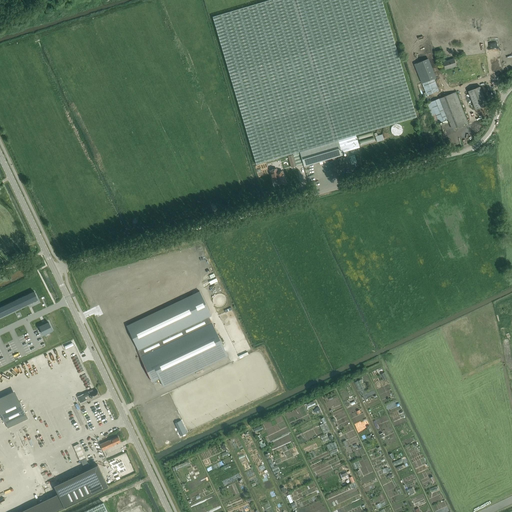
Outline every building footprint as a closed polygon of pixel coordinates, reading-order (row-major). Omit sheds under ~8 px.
[(381,0),(269,0),(213,17),(256,164),(299,152),(304,166),(342,155),(342,153),(359,147),(356,135),(416,117),(381,0)] [(457,66),(454,59),(447,61),(446,60),(443,61),(446,69),(457,66)] [(439,91),(434,79),(427,60),(415,65),(427,96),(439,91)] [(468,91),(476,110),(487,105),(480,87),(468,91)] [(453,129),(468,123),(456,92),(427,103),(436,124),(449,119),(453,129)] [(273,181),(276,180),(278,184),(285,182),(282,171),(277,172),(276,169),(270,170),(273,181)] [(34,291),(24,296),(28,304),(37,299),(34,291)] [(169,305),(126,326),(137,348),(138,350),(137,350),(138,350),(140,355),(141,356),(140,356),(140,358),(141,359),(152,382),(153,381),(155,380),(156,380),(159,378),(161,381),(161,383),(162,385),(163,386),(193,372),(194,372),(195,371),(227,356),(225,351),(224,350),(224,348),(223,348),(223,347),(211,321),(210,319),(209,318),(209,317),(209,316),(211,315),(199,291),(195,293),(194,294),(192,295),(184,298),(182,299),(181,300),(172,304),(171,305),(169,305)] [(24,296),(14,301),(18,308),(28,304),(24,296)] [(18,308),(14,301),(5,305),(8,313),(18,308)] [(5,305),(0,307),(0,316),(8,313),(5,305)] [(39,327),(41,330),(43,335),(52,330),(49,323),(44,325),(39,327)] [(89,391),(83,394),(77,397),(80,403),(87,400),(85,397),(90,395),(92,400),(100,396),(97,390),(89,393),(89,391)] [(27,419),(19,401),(0,409),(0,412),(5,424),(20,417),(22,421),(27,419)] [(63,405),(59,407),(63,421),(68,419),(63,405)] [(73,424),(84,419),(82,414),(71,419),(73,424)] [(96,427),(93,419),(86,422),(85,419),(72,424),(74,428),(78,426),(80,433),(96,427)] [(187,433),(181,420),(177,422),(183,435),(184,434),(187,433)] [(183,435),(177,422),(175,423),(181,436),(183,435)] [(78,427),(65,432),(66,436),(52,442),(53,446),(57,445),(58,448),(70,443),(68,439),(81,435),(78,427)] [(103,450),(121,442),(118,436),(100,444),(103,450)] [(92,441),(85,443),(90,457),(87,458),(89,463),(98,460),(93,446),(94,445),(92,441)] [(81,459),(78,450),(83,448),(81,442),(76,444),(77,446),(73,447),(75,451),(72,452),(74,456),(75,461),(81,459)] [(108,487),(97,465),(83,471),(87,479),(58,494),(54,495),(61,509),(108,487)] [(348,488),(356,485),(351,474),(348,475),(346,471),(339,473),(342,479),(348,477),(350,482),(346,483),(348,488)] [(0,511),(16,507),(6,480),(0,482),(0,511)] [(107,511),(103,503),(83,511),(107,511)]
